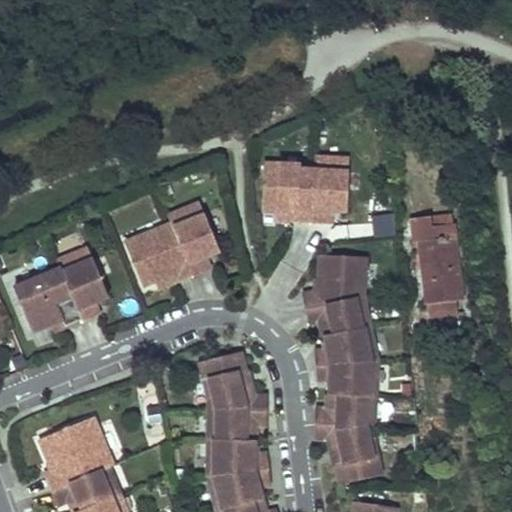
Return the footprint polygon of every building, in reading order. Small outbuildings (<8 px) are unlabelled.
[(344,159),(310,157),(310,165),(259,162),(257,209),(289,211),(289,219),(325,221),(325,210),(341,211),(344,159)] [(195,205),(164,218),(167,225),(121,245),(139,288),(152,282),(169,275),(173,282),(206,268),(201,258),(215,252),(195,205)] [(432,218),(411,220),(413,243),(418,244),(426,319),(456,316),(455,299),(461,298),(452,224),(432,225),(432,218)] [(88,250),(57,263),(60,270),(13,289),(31,332),(44,327),(61,320),(64,327),(97,313),(95,306),(109,300),(88,250)] [(365,258),(319,256),(317,291),(304,294),(310,325),(320,323),(325,351),(315,351),(317,381),(327,380),(326,409),(316,409),(315,440),(329,441),(340,485),(382,476),(373,438),(377,362),(361,288),(364,287),(365,258)] [(169,275),(152,282),(156,290),(173,282),(169,275)] [(61,320),(44,327),(47,334),(64,327),(61,320)] [(273,511),(268,511),(262,511),(257,486),(269,484),(265,455),(253,456),(253,427),(263,427),(264,396),(250,396),(240,352),(198,362),(207,399),(206,477),(214,511),(273,511)] [(95,415),(41,438),(54,469),(48,472),(61,503),(71,499),(76,511),(127,511),(110,466),(116,464),(110,451),(104,454),(98,438),(104,436),(95,415)] [(109,451),(122,448),(118,429),(105,432),(109,451)] [(396,511),(397,510),(355,502),(353,511),(396,511)]
